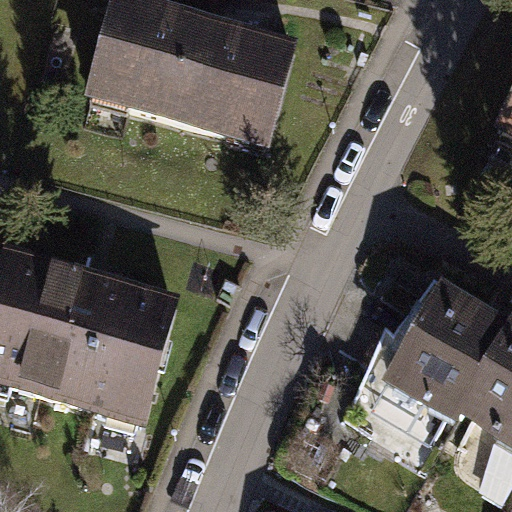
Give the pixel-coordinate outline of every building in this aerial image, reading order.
[(117,11),(92,105),(96,106),(98,101),(132,110),(131,115),(231,141),(233,136),(268,145),(266,150),(269,151),(294,58),(117,11)] [(511,115),(500,138),(511,143),(511,115)] [(9,269),(0,304),(0,388),(145,426),(175,312),(9,269)] [(440,301),(453,309),(460,299),(436,284),(395,338),(386,334),(346,424),(362,434),(392,381),(440,301)] [(462,422),(466,416),(510,343),(465,317),(453,309),(440,301),(392,381),(462,422)] [(502,509),(511,493),(511,338),(510,343),(466,416),(501,438),(495,448),(481,496),(502,509)]
